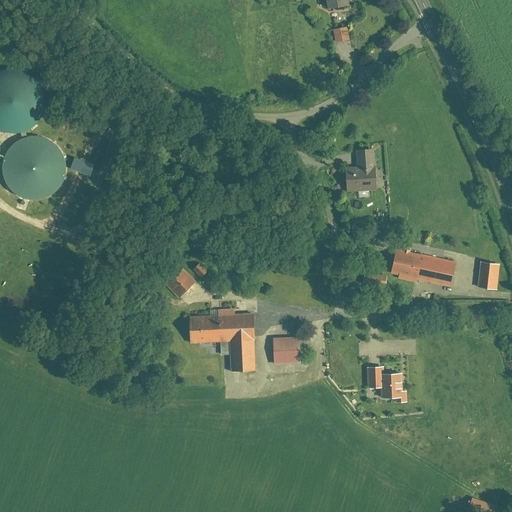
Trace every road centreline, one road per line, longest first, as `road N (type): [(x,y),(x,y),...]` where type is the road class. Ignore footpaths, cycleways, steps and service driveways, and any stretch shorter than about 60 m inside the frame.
road 1 (residential): [(297,113),(296,144),(323,201),(337,294),(350,310),(511,303)]
road 2 (residential): [(69,0),(196,103),(297,113)]
road 3 (tertiary): [(511,215),(428,19)]
road 4 (residential): [(297,113),(341,95),(428,19)]
